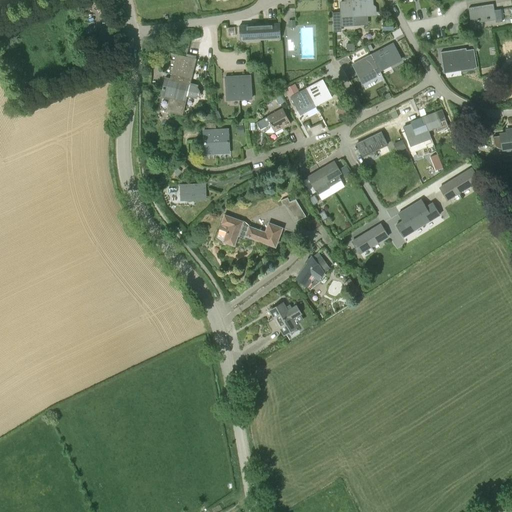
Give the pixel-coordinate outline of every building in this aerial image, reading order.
[(354,26),(354,18),(352,0),(345,0),(345,2),(340,2),(342,27),(354,26)] [(359,0),(352,0),(354,18),(377,16),(376,7),(374,5),(373,0),(371,0),(360,1),(359,0)] [(494,10),(493,4),(468,8),(471,24),(495,20),(496,23),(505,21),(503,9),(494,10)] [(272,24),(260,24),(260,35),(272,35),(272,39),(281,39),(280,23),(272,24)] [(260,35),(260,24),(247,25),(239,26),(240,41),(249,40),(248,36),(260,35)] [(229,29),(229,28),(227,28),(228,36),(236,36),(235,29),(229,29)] [(371,55),(376,65),(387,59),(388,61),(399,55),(394,45),(383,51),(382,49),(371,55)] [(443,68),(456,66),(468,64),(467,55),(472,55),(471,47),(466,48),(441,52),(443,68)] [(190,83),(196,58),(170,52),(165,73),(172,75),(171,79),(165,77),(157,109),(182,115),(187,96),(195,98),(201,94),(197,87),(198,85),(190,83)] [(376,65),(371,55),(353,65),(359,77),(372,70),(371,67),(376,65)] [(239,99),(252,98),(252,92),(251,87),(251,76),(238,77),(239,99)] [(239,99),(238,77),(226,77),(227,100),(239,99)] [(307,89),(313,100),(323,95),(324,98),(331,94),(323,80),(307,89)] [(285,89),(289,96),(298,92),(294,84),(285,89)] [(301,106),(313,100),(307,89),(291,97),(298,111),(302,109),(301,106)] [(275,98),(279,105),(284,102),(280,94),(275,98)] [(344,114),(346,105),(339,104),(337,112),(344,114)] [(275,132),(291,123),(283,108),(268,116),(271,123),(270,124),(271,125),(275,132)] [(219,111),(213,113),(216,121),(222,119),(219,111)] [(425,121),(429,130),(441,125),(436,112),(422,118),(423,122),(425,121)] [(429,130),(425,121),(423,122),(422,118),(411,122),(416,135),(429,130)] [(503,156),(511,154),(511,128),(509,129),(510,133),(500,134),(503,156)] [(216,130),(216,141),(217,150),(229,150),(229,141),(228,129),(216,130)] [(217,150),(216,141),(216,130),(203,131),(204,142),(205,151),(217,150)] [(371,142),(375,150),(387,144),(381,132),(367,139),(369,143),(371,142)] [(369,143),(367,139),(356,144),(363,157),(375,150),(371,142),(369,143)] [(397,152),(406,148),(402,140),(393,144),(397,152)] [(436,171),(443,168),(438,154),(431,157),(436,171)] [(320,170),(330,187),(341,180),(339,177),(340,177),(336,171),(339,170),(336,165),(334,167),(332,163),(320,170)] [(346,165),(339,169),(345,179),(352,175),(346,165)] [(472,168),(457,177),(465,189),(480,180),(472,168)] [(329,187),(330,187),(320,170),(308,177),(318,194),(329,188),(329,187)] [(440,188),(447,200),(465,189),(457,177),(440,188)] [(206,185),(180,185),(181,203),(207,202),(206,185)] [(314,195),(309,198),(313,205),(318,202),(314,195)] [(289,201),(287,197),(280,200),(283,205),(284,205),(295,222),(305,216),(295,199),(289,201)] [(421,200),(410,207),(417,219),(429,212),(421,200)] [(405,226),(417,219),(410,207),(398,214),(405,226)] [(327,218),(328,217),(324,210),(319,214),(323,220),(327,218)] [(265,233),(242,224),(243,221),(225,215),(220,229),(227,232),(224,242),(234,245),(239,233),(275,246),(282,228),(269,223),(265,233)] [(309,223),(315,228),(320,222),(314,217),(309,223)] [(364,234),(371,246),(388,236),(381,224),(364,234)] [(371,246),(364,234),(352,241),(360,253),(371,246)] [(319,278),(324,272),(330,267),(318,252),(312,257),(296,279),(307,286),(318,278),(319,278)] [(350,291),(356,286),(350,278),(343,284),(350,291)] [(285,307),(283,303),(270,310),(284,334),(297,327),(292,318),(300,313),(297,306),(292,309),(290,304),(285,307)] [(298,322),(306,319),(303,313),(296,317),(298,322)]
